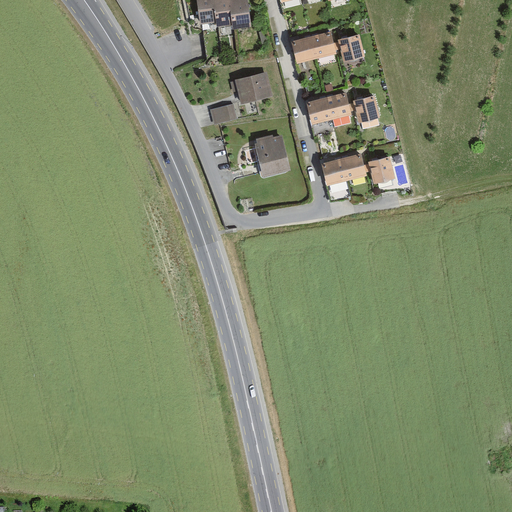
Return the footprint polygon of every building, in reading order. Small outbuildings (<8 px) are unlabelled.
[(199,0),(202,21),(218,19),(214,0),(199,0)] [(218,24),(234,22),(231,1),(230,0),(214,0),(218,19),(218,24)] [(234,27),(250,25),(246,0),(235,0),(231,1),(234,22),(234,27)] [(330,34),(293,43),(298,62),(335,53),(330,34)] [(358,36),(339,40),(344,61),(363,56),(358,36)] [(266,73),(236,81),(242,103),(272,95),(266,73)] [(345,95),(308,104),(312,123),(350,114),(345,95)] [(374,97),(355,101),(360,122),(379,118),(374,97)] [(213,110),(216,123),(236,118),(232,105),(213,110)] [(281,138),(257,143),(264,175),(288,169),(281,138)] [(360,156),(323,165),(328,184),(365,175),(360,156)] [(388,158),(369,162),(374,183),(392,179),(388,158)]
